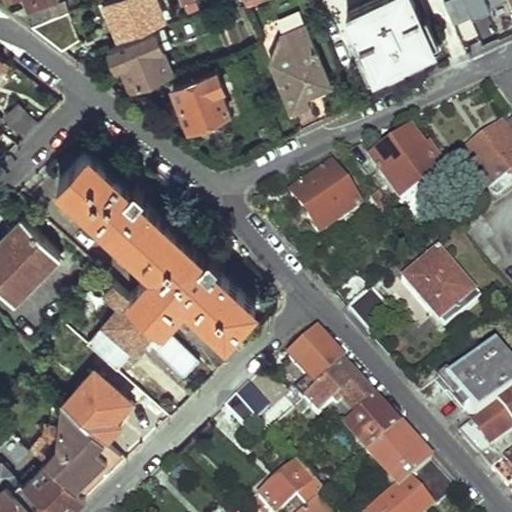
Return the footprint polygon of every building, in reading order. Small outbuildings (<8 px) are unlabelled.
[(31,25),(68,10),(64,0),(28,0),(30,6),(16,12),(31,25)] [(110,0),(123,33),(168,16),(162,0),(110,0)] [(188,0),(193,14),(202,10),(198,0),(188,0)] [(370,76),(372,81),(405,67),(403,63),(407,61),(409,64),(443,49),(427,14),(423,16),(415,0),(364,0),(342,10),(358,45),(355,47),(368,77),(370,76)] [(511,13),(511,6),(509,0),(485,0),(495,21),(511,13)] [(55,22),(64,46),(80,39),(71,16),(55,22)] [(332,84),(306,20),(279,32),(268,59),(290,112),(311,103),(308,95),(332,84)] [(113,46),(128,84),(173,66),(158,28),(113,46)] [(0,74),(10,64),(0,57),(0,74)] [(175,82),(192,123),(231,108),(222,86),(226,83),(217,65),(175,82)] [(11,122),(26,136),(46,119),(29,105),(11,122)] [(489,183),(494,191),(505,182),(501,175),(505,172),(511,167),(511,120),(503,127),(501,125),(463,155),(485,185),(489,183)] [(368,162),(397,200),(436,172),(407,132),(368,162)] [(155,268),(130,297),(159,322),(162,324),(186,297),(225,335),(255,303),(87,147),(59,178),(155,268)] [(286,194),(316,235),(355,207),(327,166),(286,194)] [(452,181),(477,214),(485,209),(460,175),(452,181)] [(370,198),(381,212),(388,207),(377,193),(370,198)] [(22,216),(0,238),(0,284),(16,300),(59,256),(22,216)] [(400,281),(437,326),(473,296),(435,252),(400,281)] [(334,293),(345,307),(367,286),(358,274),(334,293)] [(119,307),(96,334),(126,359),(159,322),(130,297),(113,283),(100,296),(104,300),(108,297),(119,307)] [(364,323),(381,308),(366,291),(349,307),(364,323)] [(316,333),(290,360),(308,381),(296,392),(304,402),(342,365),(316,333)] [(41,342),(33,349),(40,357),(48,348),(41,342)] [(444,384),(474,420),(511,390),(511,377),(491,348),(444,384)] [(304,402),(296,409),(303,415),(312,408),(319,416),(329,408),(344,424),(373,397),(358,381),(342,365),(304,402)] [(96,367),(64,404),(82,422),(104,441),(119,422),(114,417),(130,398),(96,367)] [(247,383),(235,395),(255,417),(263,426),(275,414),(247,383)] [(459,431),(477,454),(511,425),(506,416),(511,410),(511,390),(474,420),(459,431)] [(235,395),(223,406),(243,428),(255,417),(235,395)] [(386,412),(373,397),(344,424),(342,427),(367,457),(399,427),(386,412)] [(66,444),(48,463),(81,491),(120,455),(104,441),(82,422),(63,441),(66,444)] [(415,444),(399,427),(367,457),(397,491),(406,483),(411,479),(430,460),(415,444)] [(511,482),(511,452),(490,469),(506,486),(511,482)] [(81,491),(48,463),(44,460),(24,483),(20,479),(14,485),(9,481),(0,489),(0,511),(41,511),(48,505),(55,511),(69,511),(72,509),(86,496),(81,491)] [(465,503),(430,460),(411,479),(438,511),(447,511),(457,504),(460,508),(465,503)] [(325,496),(298,466),(256,506),(261,511),(284,511),(287,509),(290,511),(306,511),(311,508),(325,496)] [(339,511),(359,493),(346,477),(325,496),(338,511),(339,511)] [(427,511),(430,510),(406,483),(397,491),(372,511),(427,511)] [(306,511),(336,511),(338,511),(325,496),(311,508),(306,511)]
